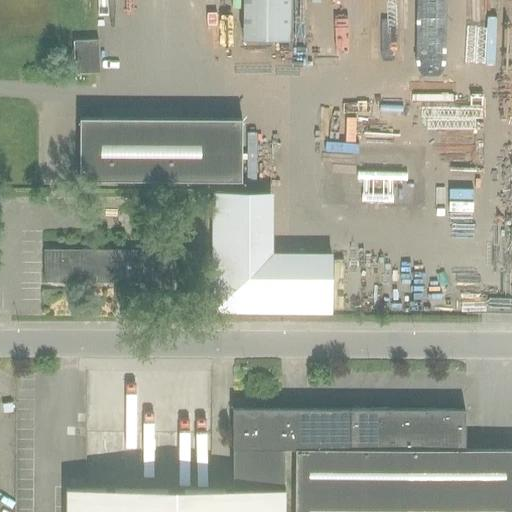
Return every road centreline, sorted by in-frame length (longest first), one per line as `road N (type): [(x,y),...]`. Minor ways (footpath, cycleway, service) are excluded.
road 1 (unclassified): [(0,347),(511,347)]
road 2 (unknown): [(0,94),(292,99)]
road 3 (unknown): [(292,99),(302,176),(318,213),(373,231),(463,240)]
road 4 (unknown): [(292,99),(348,82),(393,40)]
